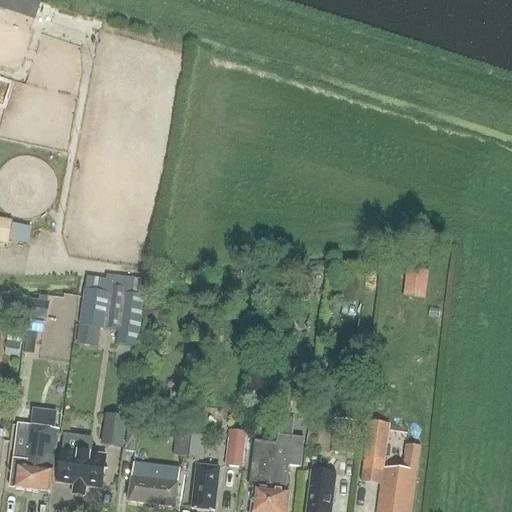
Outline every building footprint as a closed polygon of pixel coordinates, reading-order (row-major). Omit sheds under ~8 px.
[(45,0),(0,0),(0,15),(102,46),(109,19),(45,0)] [(0,240),(34,247),(39,226),(0,218),(0,240)] [(406,270),(405,285),(427,287),(429,272),(406,270)] [(87,284),(80,327),(105,331),(111,296),(105,295),(106,287),(87,284)] [(111,296),(105,331),(117,333),(116,345),(138,348),(145,290),(107,284),(106,287),(105,295),(111,296)] [(270,286),(256,284),(253,302),(267,304),(270,286)] [(46,314),(48,298),(37,296),(35,313),(46,314)] [(299,318),(298,329),(309,331),(311,320),(299,318)] [(79,328),(77,344),(97,347),(100,331),(79,328)] [(19,333),(9,332),(5,357),(19,360),(22,345),(17,344),(19,333)] [(34,356),(37,334),(27,333),(24,354),(34,356)] [(280,410),(284,380),(272,378),(270,388),(267,387),(264,408),(268,409),(267,415),(276,417),(277,409),(280,410)] [(186,408),(188,396),(170,393),(168,405),(186,408)] [(124,451),(129,420),(108,416),(103,447),(124,451)] [(355,455),(358,424),(337,422),(334,453),(355,455)] [(385,462),(390,426),(368,423),(364,459),(385,462)] [(141,427),(130,425),(126,453),(137,454),(141,427)] [(49,495),(58,432),(18,426),(9,489),(49,495)] [(186,459),(189,433),(177,432),(173,457),(186,459)] [(207,436),(192,434),(188,460),(203,462),(207,436)] [(244,470),(248,436),(231,434),(227,468),(244,470)] [(275,466),(268,511),(286,511),(288,493),(285,493),(288,467),(300,469),(303,441),(278,438),(277,445),(275,466)] [(268,511),(277,445),(255,442),(250,489),(254,490),(251,511),(268,511)] [(411,511),(419,449),(406,447),(403,472),(381,470),(376,511),(411,511)] [(62,452),(58,484),(101,490),(106,458),(78,454),(62,452)] [(311,465),(305,511),(332,511),(337,478),(326,476),(327,467),(311,465)] [(134,466),(129,504),(173,510),(178,472),(134,466)] [(196,468),(192,511),(197,511),(214,511),(219,471),(196,468)]
